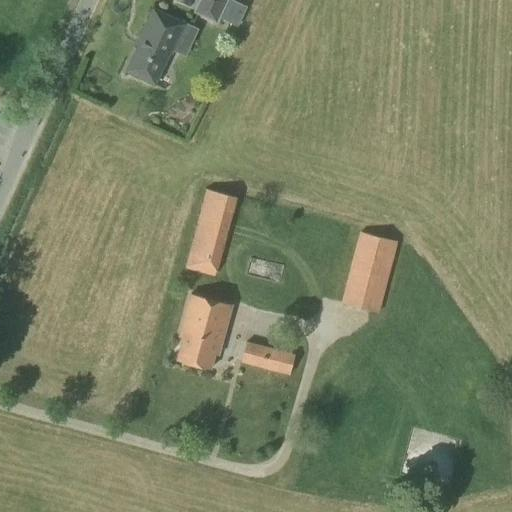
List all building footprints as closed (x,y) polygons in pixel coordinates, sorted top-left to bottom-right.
[(218,18),(226,0),(200,0),(194,14),(216,24),(218,18)] [(230,0),(226,0),(218,18),(237,27),(246,7),(230,0)] [(153,86),(157,78),(183,24),(153,9),(139,39),(141,39),(129,64),(144,72),(140,79),(153,86)] [(379,313),(397,243),(359,233),(341,304),(379,313)] [(191,247),(185,269),(214,276),(215,271),(217,272),(222,255),(191,247)] [(219,357),(232,305),(190,295),(179,337),(183,338),(177,362),(211,371),(214,356),(219,357)] [(290,375),(295,355),(246,342),(241,363),(290,375)]
